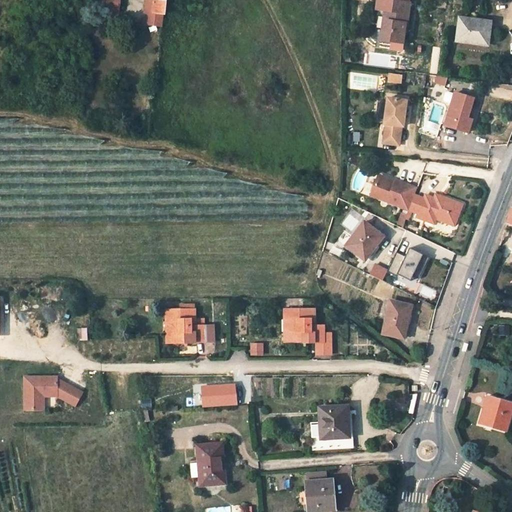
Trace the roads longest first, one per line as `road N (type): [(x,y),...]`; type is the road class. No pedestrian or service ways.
road 1 (track): [(0,113),(176,148),(329,195),(335,175),(327,147),(266,0)]
road 2 (residential): [(60,356),(95,368),(384,368),(440,381)]
road 3 (secondary): [(511,179),(440,381)]
road 4 (unknown): [(404,456),(268,470)]
